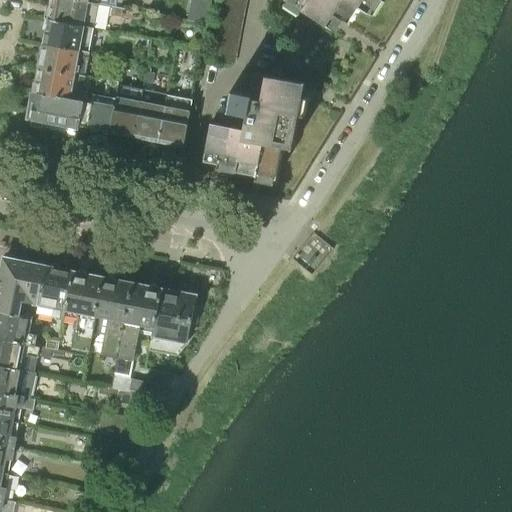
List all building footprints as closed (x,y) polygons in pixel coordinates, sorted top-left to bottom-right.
[(52,0),(49,20),(94,29),(99,5),(75,0),(52,0)] [(210,1),(207,0),(190,0),(187,19),(205,23),(210,1)] [(286,0),(287,0),(283,5),(299,15),(301,10),(335,32),(343,20),(348,23),(357,7),(367,13),(368,12),(373,15),(381,0),(286,0)] [(44,44),(89,53),(94,29),(49,20),(44,44)] [(35,92),(80,100),(89,53),(44,44),(35,92)] [(144,80),(154,82),(155,73),(146,71),(144,80)] [(218,163),(217,169),(235,172),(235,171),(256,175),(255,181),(274,184),(274,179),(276,179),(282,148),(291,149),(297,115),(303,117),(306,98),(301,97),(304,83),(254,73),(252,95),(231,91),(227,112),(246,116),(243,128),(211,122),(203,161),(218,163)] [(88,127),(109,132),(119,86),(119,82),(107,80),(105,96),(94,93),(88,127)] [(109,132),(134,137),(143,90),(119,86),(109,132)] [(134,137),(158,141),(167,94),(143,89),(143,90),(134,137)] [(79,126),(88,127),(94,93),(92,93),(90,102),(80,100),(35,92),(34,93),(30,117),(32,117),(30,126),(42,128),(41,129),(77,136),(79,126)] [(167,94),(158,141),(184,146),(192,99),(167,94)] [(32,305),(38,306),(46,267),(3,259),(0,274),(0,311),(20,315),(23,302),(32,303),(32,305)] [(64,319),(66,311),(73,272),(46,267),(38,306),(37,313),(64,319)] [(89,352),(96,317),(103,278),(73,272),(66,311),(78,314),(71,348),(89,352)] [(116,358),(117,358),(132,284),(103,278),(96,317),(108,319),(101,355),(116,358)] [(150,342),(153,342),(162,288),(159,288),(159,289),(132,284),(117,358),(116,358),(112,374),(130,378),(140,326),(153,328),(150,342)] [(162,288),(153,342),(153,343),(177,348),(187,338),(190,319),(197,319),(199,303),(170,298),(171,290),(162,288)] [(0,338),(36,345),(37,335),(30,333),(33,317),(30,316),(30,317),(20,315),(0,311),(0,338)] [(0,365),(33,372),(36,357),(38,358),(40,348),(35,346),(36,345),(0,338),(0,365)] [(50,339),(47,339),(45,348),(58,350),(60,341),(59,341),(50,339)] [(0,391),(31,398),(36,372),(33,372),(0,365),(0,391)] [(98,384),(106,386),(130,391),(130,389),(132,378),(130,378),(112,374),(108,373),(108,374),(99,372),(97,384),(98,384)] [(130,391),(117,388),(106,386),(98,384),(96,392),(105,394),(109,400),(115,401),(114,402),(154,410),(157,395),(130,389),(130,391)] [(0,418),(19,422),(21,409),(23,409),(23,408),(33,410),(35,398),(31,398),(0,391),(0,418)] [(100,426),(123,431),(126,417),(103,413),(100,426)] [(0,445),(15,449),(17,437),(16,436),(19,422),(0,418),(0,445)] [(0,472),(8,474),(11,460),(13,460),(15,449),(0,445),(0,472)] [(0,498),(5,500),(7,488),(5,487),(8,474),(0,472),(0,498)]
